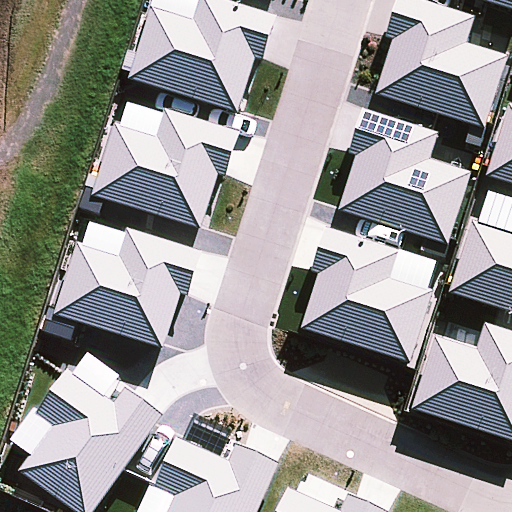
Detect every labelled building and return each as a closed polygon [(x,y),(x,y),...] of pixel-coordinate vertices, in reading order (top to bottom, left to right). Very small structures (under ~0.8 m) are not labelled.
[(185,0),(155,0),(149,19),(191,33),(200,5),(185,0)] [(511,0),(436,0),(511,23),(511,0)] [(481,141),(504,66),(464,54),(472,27),(396,4),(382,48),(390,50),(372,107),(481,141)] [(191,33),(149,19),(126,90),(236,126),(253,72),(261,75),(276,29),(200,5),(191,33)] [(511,195),(511,116),(504,114),(481,186),(511,195)] [(444,257),(467,182),(426,170),(435,143),(359,119),(345,164),(353,166),(335,223),(444,257)] [(115,135),(91,207),(200,242),(217,188),(225,191),(240,145),(164,121),(155,148),(115,135)] [(475,234),(509,244),(511,233),(511,210),(485,202),(475,234)] [(511,325),(511,233),(509,244),(467,231),(444,304),(511,325)] [(297,338),(406,374),(429,303),(423,301),(385,289),(394,262),(322,239),(307,284),(314,286),(297,338)] [(78,254),(54,326),(162,361),(179,307),(188,310),(202,265),(126,240),(117,267),(78,254)] [(432,275),(394,262),(385,289),(423,301),(432,275)] [(511,343),(481,333),(472,361),(431,347),(408,420),(511,453),(511,343)] [(60,511),(101,511),(163,428),(124,400),(114,414),(68,381),(34,427),(50,439),(19,482),(60,511)] [(259,511),(276,476),(232,456),(225,472),(175,450),(153,500),(169,507),(166,511),(259,511)] [(358,511),(344,505),(341,511),(315,511),(285,498),(278,511),(358,511)]
